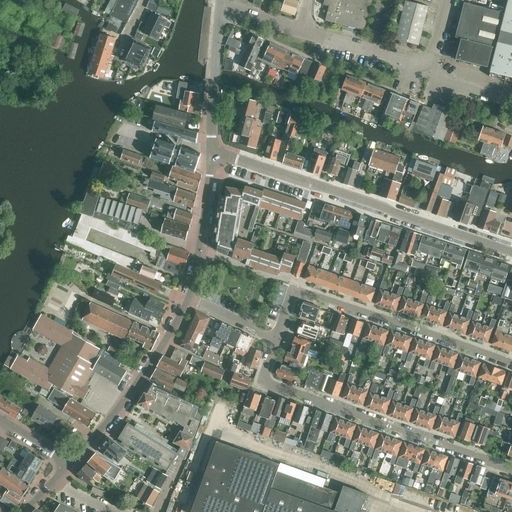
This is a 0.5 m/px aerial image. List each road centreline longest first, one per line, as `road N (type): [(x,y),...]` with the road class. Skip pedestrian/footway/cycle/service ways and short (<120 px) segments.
road 1 (residential): [(511,252),(210,150)]
road 2 (residential): [(274,339),(267,383),(511,470)]
road 3 (residential): [(511,362),(292,289),(274,339)]
road 4 (residential): [(189,298),(131,393),(67,463)]
road 5 (residential): [(189,298),(210,150)]
road 6 (residential): [(210,150),(219,6)]
road 7 (residential): [(428,73),(302,33)]
